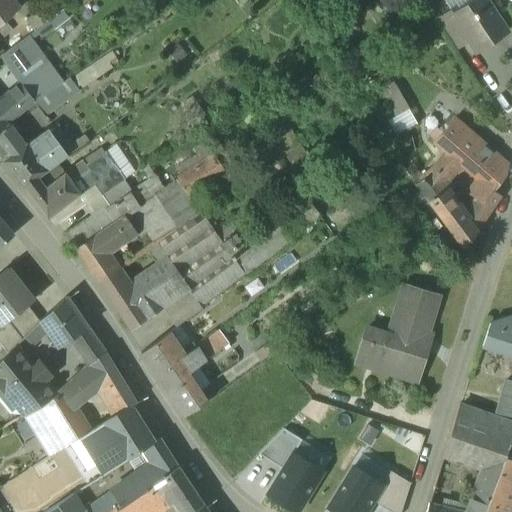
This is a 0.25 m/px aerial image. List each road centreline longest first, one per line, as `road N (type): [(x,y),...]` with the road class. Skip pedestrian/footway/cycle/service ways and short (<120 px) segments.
road 1 (residential): [(232,511),(65,272),(0,193)]
road 2 (residential): [(416,511),(511,202)]
